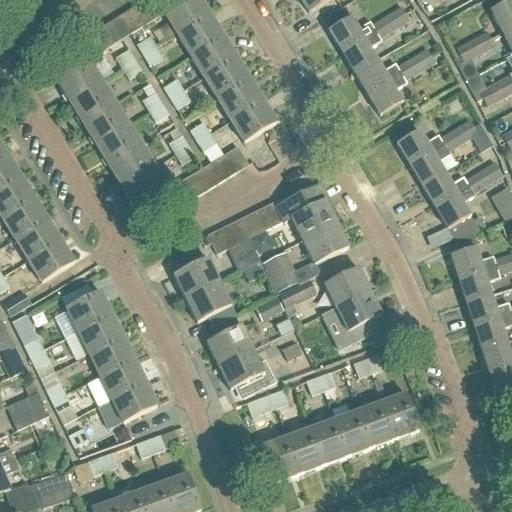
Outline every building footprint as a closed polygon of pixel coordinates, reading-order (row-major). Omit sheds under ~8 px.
[(147,0),(137,6),(148,25),(159,18),(147,0)] [(163,14),(185,0),(184,0),(157,0),(155,1),(163,14)] [(175,39),(208,18),(196,0),(188,0),(161,17),(175,39)] [(259,0),(278,33),(303,19),(291,0),(259,0)] [(296,0),(306,16),(331,0),(296,0)] [(501,37),(511,30),(511,3),(511,2),(489,14),(501,37)] [(127,13),(138,31),(148,25),(137,6),(127,13)] [(384,20),(392,33),(407,24),(399,11),(384,20)] [(128,38),(138,31),(127,13),(116,19),(128,38)] [(208,18),(175,39),(188,60),(221,40),(208,18)] [(378,42),(392,33),(384,20),(370,28),(368,25),(356,32),(349,20),(327,34),(340,56),(362,42),(374,35),(378,42)] [(98,31),(109,49),(119,43),(108,25),(98,31)] [(511,57),(511,30),(501,37),(511,57)] [(98,56),(109,49),(98,31),(87,38),(98,56)] [(380,45),(378,42),(374,35),(362,42),(340,56),(352,77),(375,63),(368,52),(380,45)] [(470,45),(477,58),(493,50),(485,36),(470,45)] [(88,62),(98,56),(87,38),(77,44),(88,62)] [(221,40),(188,60),(201,82),(234,62),(221,40)] [(143,59),(156,50),(151,41),(137,49),(143,59)] [(462,66),(477,58),(470,45),(455,53),(462,66)] [(156,50),(143,59),(150,71),(164,62),(156,50)] [(410,62),(417,75),(432,66),(425,53),(410,62)] [(122,72),(135,63),(129,54),(116,62),(122,72)] [(511,60),(507,63),(511,73),(511,78),(509,80),(493,88),(501,102),(511,95),(511,60)] [(214,104),(247,83),(234,62),(201,82),(214,104)] [(403,83),(417,75),(410,62),(395,70),(399,77),(387,84),(365,98),(378,119),(400,106),(393,93),(405,85),(403,83)] [(135,63),(122,72),(129,84),(143,76),(135,63)] [(399,77),(395,70),(393,67),(381,74),(375,63),(352,77),(365,98),(387,84),(399,77)] [(66,106),(99,86),(85,64),(53,84),(66,106)] [(228,125),(261,105),(247,83),(214,104),(228,125)] [(170,103),(184,95),(177,84),(164,92),(170,103)] [(80,128),(112,108),(99,86),(66,106),(80,128)] [(485,110),(501,102),(493,88),(478,96),(485,110)] [(184,95),(170,103),(177,114),(190,106),(184,95)] [(148,115),(162,106),(156,97),(142,105),(148,115)] [(261,105),(228,125),(241,147),(274,127),(261,105)] [(90,203),(107,193),(54,106),(37,115),(90,203)] [(162,106),(148,115),(155,127),(169,118),(162,106)] [(93,149),(125,129),(112,108),(80,128),(93,149)] [(473,133),(472,131),(468,125),(453,134),(460,147),(475,138),(473,133)] [(197,146),(210,137),(204,127),(190,135),(197,146)] [(106,170),(138,151),(125,129),(93,149),(106,170)] [(446,156),(460,147),(453,134),(438,143),(436,139),(424,146),(417,135),(395,148),(408,169),(442,149),(446,156)] [(509,154),(511,151),(511,134),(502,140),(509,154)] [(214,163),(223,158),(210,137),(197,146),(209,166),(214,163)] [(175,157),(188,149),(183,140),(169,148),(175,157)] [(487,144),(475,151),(480,159),(492,152),(487,144)] [(188,149),(175,157),(182,170),(196,162),(188,149)] [(448,158),(446,156),(442,149),(408,169),(421,190),(443,177),(436,165),(448,158)] [(119,192),(151,172),(138,151),(106,170),(119,192)] [(224,157),(236,176),(246,169),(235,151),(224,157)] [(225,182),(236,176),(224,157),(223,158),(214,163),(225,182)] [(0,190),(18,179),(4,158),(0,160),(0,190)] [(215,189),(225,182),(214,163),(209,166),(203,170),(215,189)] [(478,176),(486,189),(501,180),(493,167),(478,176)] [(193,176),(205,195),(215,189),(203,170),(193,176)] [(151,172),(119,192),(132,214),(165,194),(151,172)] [(194,201),(205,195),(193,176),(183,183),(194,201)] [(467,191),(433,211),(453,244),(485,232),(479,221),(472,225),(461,207),(473,199),(472,197),(486,189),(478,176),(463,185),(467,191)] [(467,191),(463,185),(461,181),(450,188),(443,177),(421,190),(433,211),(467,191)] [(18,179),(0,190),(0,220),(31,201),(18,179)] [(184,208),(194,201),(183,183),(172,189),(184,208)] [(300,246),(335,228),(334,226),(340,223),(323,188),(273,211),(281,227),(282,226),(283,228),(290,225),(300,246)] [(0,222),(12,242),(44,222),(31,201),(0,220),(0,222)] [(511,207),(511,205),(498,213),(504,225),(511,220),(511,207)] [(281,227),(273,211),(271,208),(261,213),(270,232),(281,227)] [(259,237),(270,232),(261,213),(250,218),(259,237)] [(248,243),(259,237),(250,218),(239,224),(248,243)] [(25,264),(58,244),(44,222),(12,242),(25,264)] [(228,229),(238,248),(248,243),(239,224),(228,229)] [(506,242),(511,239),(511,226),(502,230),(506,242)] [(335,228),(300,246),(311,268),(295,276),(286,258),(263,269),(277,297),(320,276),(316,267),(347,252),(335,228)] [(227,253),(238,248),(228,229),(218,235),(227,253)] [(216,258),(227,253),(218,235),(207,240),(216,258)] [(58,244),(25,264),(39,285),(71,265),(58,244)] [(499,280),(511,276),(511,262),(511,259),(494,264),(493,261),(479,266),(475,252),(472,253),(456,258),(449,260),(457,284),(497,272),(499,280)] [(243,274),(257,268),(252,256),(238,263),(243,274)] [(183,304),(217,287),(205,263),(171,280),(183,304)] [(257,268),(243,274),(249,286),(263,279),(257,268)] [(333,312),(368,295),(356,272),(322,289),(333,312)] [(464,307),(490,299),(486,287),(500,283),(499,280),(497,272),(457,284),(464,307)] [(3,281),(0,282),(0,297),(10,292),(3,281)] [(310,284),(299,290),(279,300),(286,313),(317,298),(310,284)] [(217,287),(183,304),(194,327),(229,310),(217,287)] [(76,335),(111,318),(100,295),(65,312),(76,335)] [(333,312),(327,315),(339,339),(345,336),(351,349),(370,340),(379,335),(381,334),(375,321),(380,319),(368,295),(333,312)] [(11,321),(31,308),(25,298),(4,310),(11,321)] [(494,312),(490,299),(464,307),(472,331),(511,318),(511,317),(511,309),(509,311),(509,308),(494,312)] [(262,325),(284,314),(277,301),(256,312),(262,325)] [(25,317),(11,324),(24,350),(38,343),(25,317)] [(472,331),(479,354),(505,346),(501,334),(511,330),(511,317),(511,318),(472,331)] [(88,359),(123,341),(111,318),(76,335),(88,359)] [(216,371),(251,353),(239,330),(204,347),(216,371)] [(4,342),(0,343),(0,357),(14,351),(9,340),(4,342)] [(123,341),(88,359),(99,382),(134,364),(123,341)] [(29,361),(44,354),(38,343),(24,350),(29,361)] [(505,346),(479,354),(487,377),(511,369),(511,358),(509,359),(505,346)] [(288,366),(302,359),(296,347),(282,354),(288,366)] [(0,360),(11,384),(26,377),(15,352),(0,359),(0,360)] [(251,353),(216,371),(228,394),(234,391),(241,403),(273,387),(262,364),(257,367),(251,353)] [(44,354),(29,361),(35,373),(49,366),(44,354)] [(366,364),(371,378),(384,374),(379,360),(366,364)] [(111,405),(146,388),(134,364),(99,382),(111,405)] [(359,382),(371,378),(366,364),(354,368),(359,382)] [(511,369),(487,377),(495,401),(511,395),(511,369)] [(319,381),(324,396),(336,391),(331,377),(319,381)] [(312,400),(324,396),(319,381),(307,386),(312,400)] [(384,395),(379,382),(373,384),(378,397),(384,395)] [(52,406),(66,399),(60,387),(46,395),(52,406)] [(146,388),(111,405),(122,428),(157,411),(146,388)] [(28,402),(5,412),(10,424),(42,410),(37,398),(33,390),(25,394),(28,402)] [(270,399),(276,414),(288,409),(283,395),(270,399)] [(380,407),(393,443),(417,434),(404,398),(380,407)] [(66,399),(52,406),(58,418),(72,410),(66,399)] [(252,422),(276,414),(270,399),(247,408),(252,422)] [(369,452),(393,443),(380,407),(356,416),(369,452)] [(42,410),(10,424),(15,435),(47,421),(42,410)] [(345,461),(369,452),(356,416),(332,425),(345,461)] [(308,434),(321,470),(345,461),(332,425),(308,434)] [(74,452),(89,445),(83,433),(69,440),(74,452)] [(34,439),(40,455),(53,450),(46,434),(34,439)] [(297,479),(321,470),(308,434),(284,442),(297,479)] [(148,444),(154,459),(166,454),(160,440),(148,444)] [(273,487),(297,479),(284,442),(260,451),(273,487)] [(141,463),(154,459),(148,444),(136,448),(141,463)] [(0,468),(14,463),(10,454),(0,457),(0,468)] [(101,462),(106,476),(118,472),(113,457),(101,462)] [(94,481),(106,476),(101,462),(89,466),(94,481)] [(0,468),(0,497),(8,494),(2,481),(18,474),(14,463),(0,468)] [(162,486),(171,511),(198,511),(186,477),(162,486)] [(39,500),(70,490),(66,479),(35,488),(39,500)] [(144,511),(171,511),(162,486),(138,495),(144,511)] [(8,509),(38,500),(34,489),(5,498),(8,509)] [(70,490),(39,500),(43,511),(74,502),(70,490)] [(115,504),(117,511),(144,511),(138,495),(115,504)] [(42,511),(38,500),(8,509),(9,511),(42,511)]
